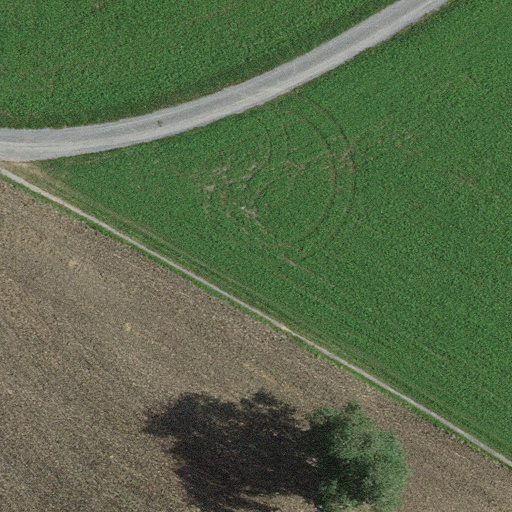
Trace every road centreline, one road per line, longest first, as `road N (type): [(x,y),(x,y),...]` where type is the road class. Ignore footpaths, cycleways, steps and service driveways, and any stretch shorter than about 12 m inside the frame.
road 1 (track): [(0,157),(119,143),(263,102),(444,0)]
road 2 (track): [(207,277),(0,163)]
